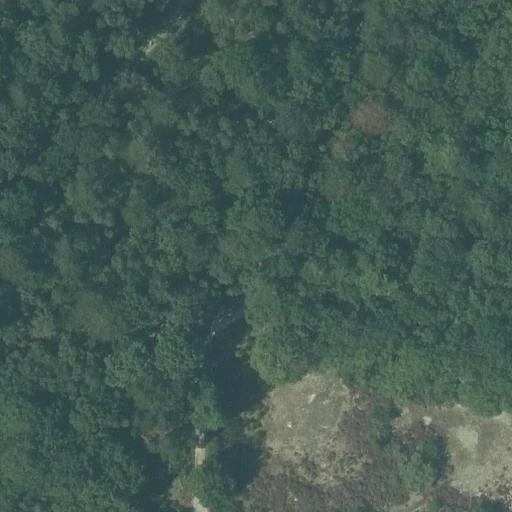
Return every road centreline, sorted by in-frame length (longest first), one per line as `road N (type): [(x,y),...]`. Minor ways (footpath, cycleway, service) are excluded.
road 1 (track): [(204,325),(378,283),(511,275)]
road 2 (track): [(0,342),(204,325)]
road 3 (track): [(194,511),(196,353),(204,325)]
road 4 (unknown): [(46,511),(47,467),(31,430),(0,407)]
